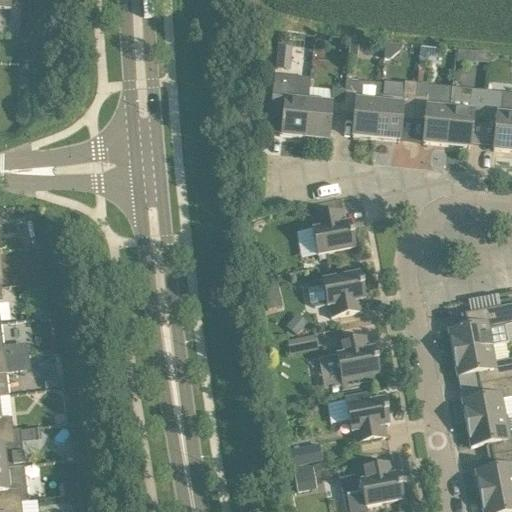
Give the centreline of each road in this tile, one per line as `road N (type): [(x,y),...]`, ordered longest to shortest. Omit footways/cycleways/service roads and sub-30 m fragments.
road 1 (residential): [(452,511),(405,274),(408,252),(418,234),(459,208),(511,209)]
road 2 (tertiary): [(192,511),(149,182)]
road 3 (unknown): [(439,217),(398,195),(276,162)]
road 4 (residential): [(0,174),(47,183),(149,182)]
road 5 (residential): [(146,142),(0,168)]
road 6 (tertiary): [(146,142),(137,0)]
